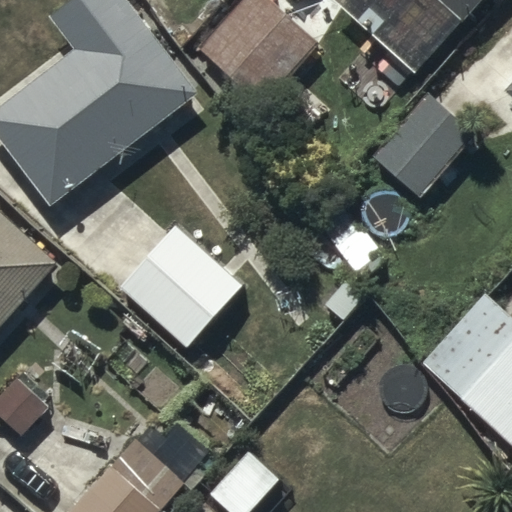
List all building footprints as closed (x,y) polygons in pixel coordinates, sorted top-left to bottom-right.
[(199,107),(116,0),(95,0),(55,31),(78,61),(0,120),(0,148),(54,218),(199,107)] [(265,111),(295,79),(319,53),(261,0),(253,0),(204,55),(265,111)] [(427,0),(464,33),(493,0),(427,0)] [(299,80),(269,112),(307,146),(336,113),(299,80)] [(475,141),(428,101),(371,167),(418,207),(475,141)] [(0,337),(59,274),(0,219),(0,337)] [(175,225),(124,284),(190,345),(246,283),(175,225)] [(511,331),(483,305),(421,372),(511,455),(511,331)] [(136,448),(79,511),(168,511),(185,494),(194,501),(210,483),(199,473),(211,460),(187,438),(159,469),(136,448)]
